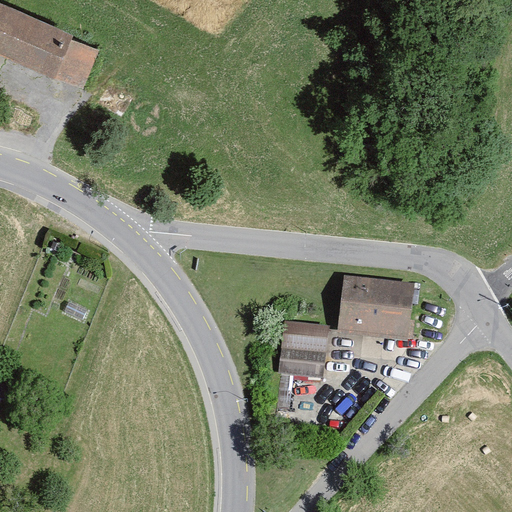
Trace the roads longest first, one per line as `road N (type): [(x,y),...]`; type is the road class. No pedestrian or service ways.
road 1 (unclassified): [(490,321),(460,277),(425,265),(116,226)]
road 2 (unclassified): [(233,511),(240,473),(220,365),(116,226)]
road 3 (unclassified): [(490,321),(308,511)]
road 4 (unclassified): [(116,226),(0,165)]
